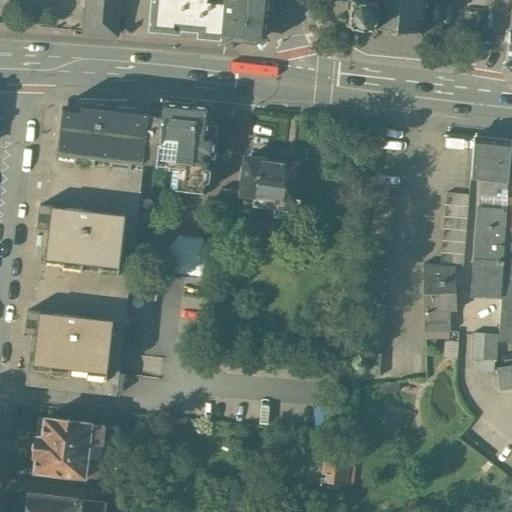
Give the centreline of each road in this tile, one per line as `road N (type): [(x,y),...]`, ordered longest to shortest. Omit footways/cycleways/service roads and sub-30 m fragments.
road 1 (residential): [(30,58),(0,333)]
road 2 (secondary): [(30,58),(287,75)]
road 3 (secondary): [(287,75),(487,96)]
